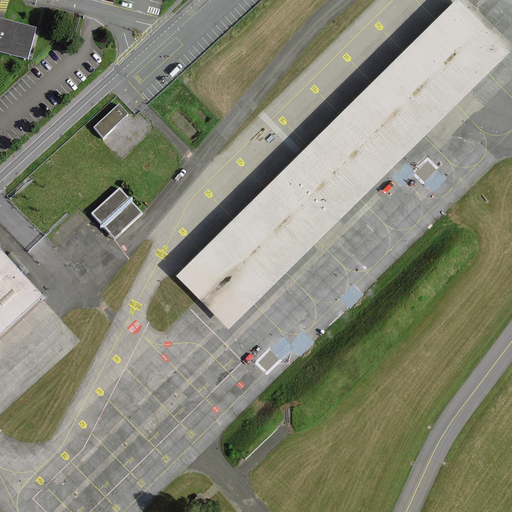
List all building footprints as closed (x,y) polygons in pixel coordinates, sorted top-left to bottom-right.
[(202,251),(176,276),(198,298),(229,330),(255,304),(287,273),(319,241),(360,200),(392,169),(424,137),(457,105),(489,74),(511,51),(461,0),(455,0),(436,20),(404,51),(372,83),(340,114),(308,146),(266,187),(234,219),(202,251)] [(37,28),(0,18),(0,53),(28,61),(37,28)] [(119,105),(94,128),(103,138),(128,114),(119,105)] [(130,197),(120,186),(90,214),(114,240),(143,212),(130,197)] [(51,238),(62,250),(80,232),(84,236),(93,228),(78,212),(51,238)] [(97,250),(107,241),(95,228),(85,237),(97,250)] [(0,336),(44,296),(1,249),(0,249),(0,336)]
